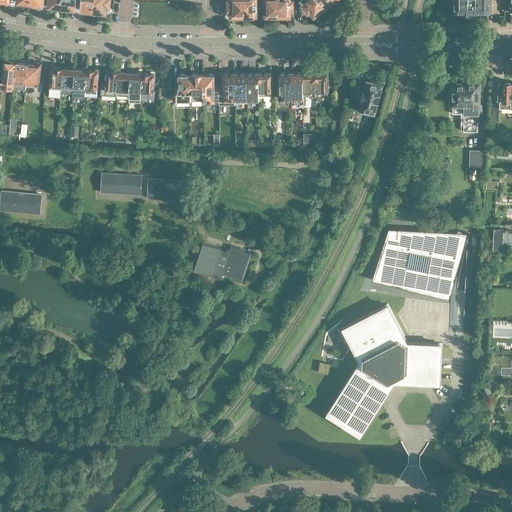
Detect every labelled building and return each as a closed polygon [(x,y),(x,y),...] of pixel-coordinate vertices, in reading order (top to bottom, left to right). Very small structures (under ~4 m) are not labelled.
[(62,0),(62,8),(74,9),(75,5),(74,5),(75,3),(75,2),(75,0),(62,0)] [(92,12),(93,0),(81,0),(81,3),(81,6),(80,10),(92,12)] [(93,0),(92,12),(106,13),(106,7),(109,7),(110,0),(93,0)] [(243,17),(243,0),(230,0),(231,0),(228,0),(228,10),(231,10),(231,17),(243,17)] [(256,0),(243,0),(243,17),(257,17),(256,0)] [(277,17),(277,0),(264,0),(265,17),(277,17)] [(290,0),(277,0),(277,17),(290,16),(290,10),(293,10),(293,0),(290,0)] [(323,9),(324,8),(317,0),(301,0),(304,3),(302,5),(308,12),(310,11),(314,16),(319,12),(321,12),(323,11),(323,9)] [(330,4),(333,1),(332,0),(317,0),(324,8),(326,7),(327,7),(329,6),(330,4)] [(455,0),(455,12),(457,12),(457,14),(466,14),(466,12),(478,12),(478,15),(487,15),(487,12),(489,12),(488,0),(455,0)] [(14,81),(17,59),(5,58),(3,70),(2,80),(14,81)] [(27,82),(29,61),(21,60),(21,61),(18,61),(18,60),(17,59),(14,81),(27,82)] [(36,62),(29,61),(27,82),(39,83),(41,64),(37,64),(37,63),(36,63),(36,62)] [(49,93),(61,94),(63,67),(61,66),(59,66),(57,66),(51,66),(49,93)] [(73,95),(75,68),(70,68),(68,66),(66,66),(63,67),(61,94),(73,95)] [(85,95),(87,69),(86,69),(75,68),(73,95),(85,95)] [(88,68),(87,69),(85,95),(96,96),(98,70),(92,69),(90,68),(88,68)] [(117,95),(119,71),(117,71),(116,70),(114,70),(112,71),(107,70),(106,83),(102,83),(101,94),(117,95)] [(129,93),(130,72),(119,71),(117,95),(124,96),(124,92),(129,93)] [(316,91),(316,71),(311,72),(304,72),(304,96),(315,96),(314,91),(316,91)] [(320,71),(316,71),(316,91),(328,91),(327,72),(320,72),(320,71)] [(141,94),(143,73),(130,72),(129,93),(141,94)] [(144,73),(143,73),(141,94),(153,95),(155,74),(149,73),(148,72),(145,72),(144,73)] [(235,97),(235,72),(230,72),(230,73),(223,73),(223,97),(235,97)] [(247,93),(247,73),(239,73),(239,72),(235,72),(235,97),(235,96),(246,96),(246,93),(247,93)] [(259,93),(259,72),(254,72),(254,73),(247,73),(247,93),(259,93)] [(263,72),(259,72),(259,93),(259,94),(271,94),(271,73),(263,73),(263,72)] [(292,96),(292,72),(287,72),(287,73),(279,73),(279,92),(287,91),(287,97),(292,96)] [(304,96),(304,72),(296,73),(296,72),(292,72),(292,96),(304,96)] [(203,96),(203,74),(203,73),(191,74),(191,97),(199,97),(199,96),(203,96)] [(215,97),(215,74),(213,74),(212,73),(209,73),(208,74),(203,74),(203,96),(207,95),(207,97),(215,97)] [(191,97),(191,74),(190,74),(190,75),(185,75),(185,74),(184,74),(181,74),(180,75),(178,75),(179,105),(187,105),(187,96),(191,96),(191,97)] [(367,81),(366,86),(361,84),(353,82),(351,82),(349,94),(363,98),(359,111),(373,115),(377,102),(378,102),(380,95),(379,95),(382,85),(380,84),(380,82),(374,81),(374,82),(367,81)] [(479,82),(475,82),(473,82),(472,81),(467,81),(466,82),(465,82),(465,83),(453,83),(452,113),(461,114),(460,125),(478,125),(478,113),(481,113),(482,105),(479,105),(479,82)] [(511,83),(509,81),(506,81),(504,83),(503,83),(503,92),(501,92),(500,104),(496,104),(496,109),(490,109),(489,120),(511,121),(511,83)] [(71,125),(70,136),(79,136),(80,125),(71,125)] [(316,131),(304,131),(304,140),(316,140),(316,131)] [(483,166),(484,153),(471,152),(470,166),(483,166)] [(140,194),(141,176),(103,174),(102,192),(140,194)] [(188,181),(148,178),(147,197),(187,200),(188,181)] [(41,195),(2,192),(0,209),(39,213),(41,195)] [(389,228),(368,292),(409,294),(407,337),(405,338),(407,342),(412,340),(414,294),(455,296),(455,304),(465,304),(468,233),(389,228)] [(493,235),(492,250),(502,250),(503,236),(493,235)] [(253,253),(231,246),(229,254),(222,251),(222,250),(201,243),(192,269),(221,279),(223,272),(244,279),(253,253)] [(440,383),(440,366),(441,344),(407,342),(405,338),(387,305),(343,328),(361,361),(327,414),(360,434),(393,384),(394,381),(404,381),(440,383)]
